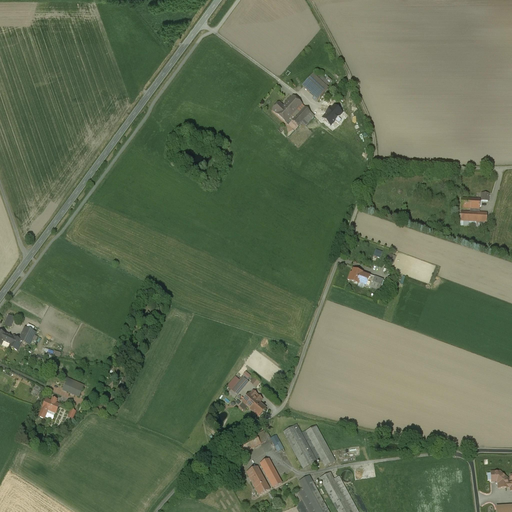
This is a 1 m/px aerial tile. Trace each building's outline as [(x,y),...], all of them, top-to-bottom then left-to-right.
[(316,78),(313,75),(303,87),(317,100),(328,89),(326,87),(330,84),(319,75),(316,78)] [(274,111),(286,123),(302,105),(293,97),(282,109),(279,106),(274,111)] [(314,117),(302,105),(286,123),(289,126),(292,121),(298,127),(302,123),(305,126),(314,117)] [(461,209),(470,209),(480,210),(480,200),(461,199),(461,209)] [(479,213),(480,210),(470,209),(470,213),(461,212),(460,222),(487,223),(487,214),(479,213)] [(380,259),(383,252),(376,250),(373,257),(380,259)] [(396,257),(389,255),(386,262),(393,265),(396,257)] [(359,285),(359,284),(362,275),(362,274),(353,270),(351,277),(350,276),(348,281),(359,285)] [(369,277),(362,275),(359,284),(380,291),(383,281),(369,276),(369,277)] [(15,319),(9,316),(4,326),(10,328),(15,319)] [(22,342),(21,343),(30,347),(36,333),(25,328),(19,341),(22,342)] [(19,341),(6,335),(6,336),(0,332),(0,345),(1,346),(2,346),(8,349),(9,347),(10,348),(11,350),(12,349),(14,350),(15,348),(16,348),(18,349),(21,343),(22,342),(19,341)] [(49,349),(47,353),(60,357),(62,353),(49,349)] [(130,380),(124,377),(120,385),(126,388),(130,380)] [(242,378),(228,393),(235,398),(248,383),(242,378)] [(260,383),(254,378),(250,383),(256,388),(260,383)] [(66,382),(63,391),(80,398),(83,389),(66,382)] [(253,391),(242,403),(248,407),(259,417),(266,409),(260,403),(263,400),(253,391)] [(46,400),(39,417),(44,419),(47,414),(54,417),(60,406),(56,404),(57,401),(53,400),(52,402),(46,400)] [(301,434),(296,425),(294,427),(314,464),(316,462),(301,434)] [(316,426),(306,432),(321,460),(325,467),(335,461),(330,451),(316,426)] [(314,464),(294,427),(283,432),(303,469),(314,464)] [(321,460),(306,432),(303,433),(318,461),(321,460)] [(256,436),(232,449),(237,458),(261,445),(258,440),(256,436)] [(276,436),(271,439),(278,452),(283,449),(276,436)] [(263,437),(258,440),(261,445),(266,442),(263,437)] [(269,460),(260,465),(261,466),(258,468),(263,479),(267,477),(273,489),(282,484),(269,460)] [(258,468),(247,474),(259,496),(270,490),(263,479),(258,468)] [(348,472),(345,472),(344,472),(343,473),(342,474),(341,476),(341,478),(341,480),(342,482),(343,483),(345,484),(347,484),(349,484),(351,482),(352,480),(353,478),(352,475),(351,473),(348,472)] [(511,491),(511,483),(510,483),(510,484),(508,484),(508,479),(500,472),(491,473),(491,482),(497,482),(498,484),(499,489),(508,488),(511,488),(511,491)] [(351,511),(330,473),(320,479),(337,511),(351,511)] [(328,511),(309,476),(299,482),(315,511),(328,511)]
